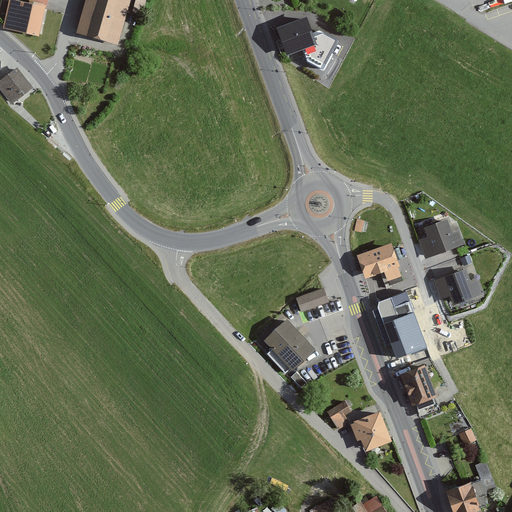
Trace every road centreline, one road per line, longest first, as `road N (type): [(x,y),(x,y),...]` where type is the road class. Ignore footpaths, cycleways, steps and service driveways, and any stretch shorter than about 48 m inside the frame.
road 1 (residential): [(180,241),(181,279),(404,511)]
road 2 (secondary): [(327,227),(434,511)]
road 3 (tertiary): [(180,241),(144,229),(117,204),(42,78),(0,37)]
road 4 (residential): [(453,391),(430,339),(430,300),(394,207),(383,198),(343,196)]
road 5 (secondary): [(242,0),(309,181)]
